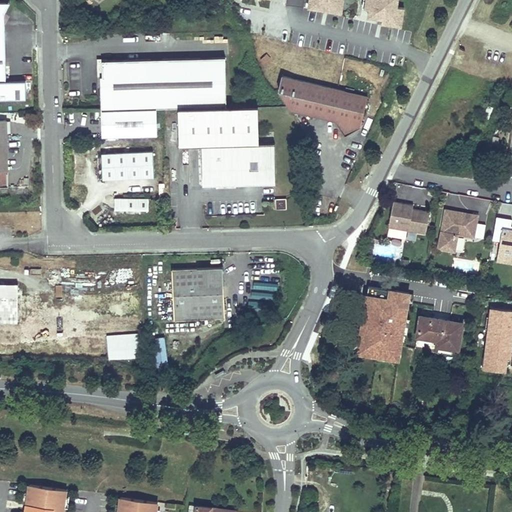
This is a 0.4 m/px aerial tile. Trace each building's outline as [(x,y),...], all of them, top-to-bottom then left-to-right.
[(343,0),(308,0),(307,9),(341,15),(343,0)] [(398,0),(364,0),(362,19),(381,22),(380,27),(401,30),(404,12),(397,11),(398,0)] [(5,26),(0,26),(0,23),(4,14),(8,6),(6,6),(7,3),(0,3),(0,99),(26,99),(25,81),(6,81),(5,26)] [(265,64),(270,59),(266,55),(261,59),(265,64)] [(101,76),(101,110),(156,109),(226,107),(225,57),(103,60),(104,76),(101,76)] [(279,90),(291,110),(336,121),(345,136),(360,127),(368,96),(353,93),(345,91),(282,76),(279,90)] [(258,107),(179,109),(179,146),(202,145),(203,184),(219,183),(275,182),(274,143),(259,143),(258,107)] [(102,137),(157,136),(156,109),(101,110),(102,137)] [(102,154),(103,179),(154,177),(153,151),(102,154)] [(148,198),(114,198),(114,211),(148,211),(148,198)] [(401,207),(393,205),(389,227),(426,234),(430,215),(412,213),(401,210),(401,207)] [(442,231),(438,249),(455,251),(458,234),(472,237),(476,215),(445,209),(442,226),(446,227),(445,231),(442,231)] [(511,219),(497,217),(493,240),(500,241),(498,254),(511,256),(511,225),(511,226),(511,219)] [(511,256),(498,254),(497,261),(511,263),(511,256)] [(172,269),(174,320),(225,318),(223,266),(172,269)] [(0,322),(18,322),(18,283),(0,283),(0,322)] [(400,362),(408,292),(367,287),(358,357),(400,362)] [(509,373),(511,327),(511,309),(486,307),(482,371),(509,373)] [(459,350),(463,323),(420,316),(417,337),(433,339),(433,337),(438,337),(438,340),(437,346),(459,350)] [(65,496),(66,489),(29,484),(28,492),(26,503),(26,505),(50,508),(49,511),(46,511),(45,511),(62,511),(64,507),(65,496)] [(156,511),(157,509),(158,501),(121,496),(119,504),(118,511),(156,511)]
